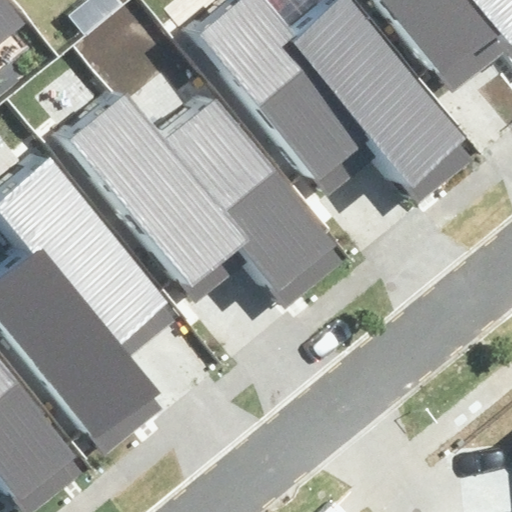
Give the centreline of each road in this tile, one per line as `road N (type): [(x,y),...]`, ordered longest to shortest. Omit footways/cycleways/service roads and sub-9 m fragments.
road 1 (residential): [(414,315),(180,511)]
road 2 (residential): [(434,511),(414,315)]
road 3 (residential): [(511,234),(414,315)]
